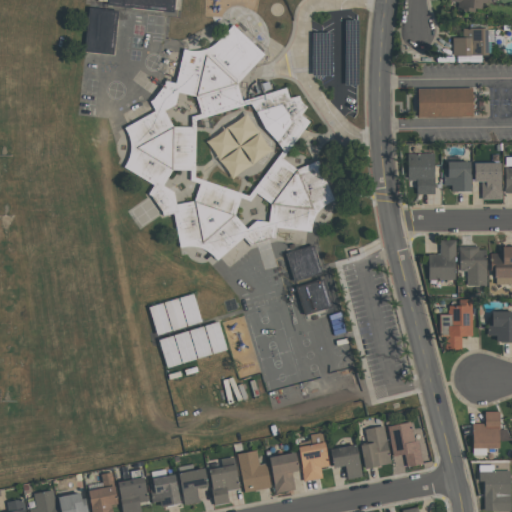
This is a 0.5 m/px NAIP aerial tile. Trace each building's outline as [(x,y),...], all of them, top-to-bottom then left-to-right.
[(177,0),(176,12),(110,5),(110,2),(100,1),(100,0),(177,0)] [(490,0),(490,3),(484,2),(484,8),(477,8),(477,12),(459,10),(460,1),(450,0),(490,0)] [(86,52),(91,7),(120,10),(115,55),(86,52)] [(312,232),(278,228),(277,238),(252,245),(245,238),(219,261),(216,257),(212,253),(208,250),(203,248),(198,247),(192,246),(187,246),(182,248),(175,213),(165,215),(147,194),(153,184),(125,167),(128,163),(130,158),(131,153),(132,147),(132,142),(131,137),(129,132),(126,127),(157,110),(151,101),(167,81),(177,83),(185,49),(190,50),(196,51),(201,50),(206,49),(211,47),(216,44),(220,41),(235,24),(267,54),(239,83),(244,101),(288,88),(291,98),(300,95),(301,99),(303,102),(305,104),(308,106),(303,115),(312,121),(284,158),(299,169),(319,160),(336,200),(331,202),(327,205),(323,208),(319,212),(316,216),(314,221),(313,226),(312,232)] [(449,37),(459,37),(459,28),(482,28),(483,54),(478,54),(479,61),(453,62),(452,55),(449,55),(449,37)] [(468,87),(468,116),(414,117),(413,88),(468,87)] [(430,153),(431,193),(413,194),(413,180),(404,180),(404,153),(430,153)] [(511,153),(511,192),(500,192),(500,187),(501,187),(501,167),(507,167),(507,153),(511,153)] [(464,161),(465,191),(446,191),(446,185),(438,185),(438,168),(442,168),(442,161),(464,161)] [(497,199),(477,199),(477,181),(471,181),(471,163),(497,163),(497,199)] [(424,280),(424,254),(436,254),(436,240),(451,240),(451,257),(450,257),(451,280),(424,280)] [(286,253),(315,245),(323,273),(295,281),(286,253)] [(455,271),(455,246),(474,246),(474,250),(481,250),(482,285),(462,285),(462,271),(455,271)] [(491,284),(490,270),(485,270),(485,253),(498,253),(497,246),(511,246),(511,277),(510,277),(510,284),(491,284)] [(306,315),(298,286),(326,278),(334,307),(306,315)] [(468,336),(458,336),(458,349),(442,349),(442,336),(436,336),(436,315),(445,315),(445,305),(455,305),(455,299),(468,299),(468,336)] [(482,335),(482,318),(487,318),(487,311),(509,311),(509,341),(491,341),(491,335),(482,335)] [(474,455),(474,423),(486,423),(486,411),(501,411),(501,430),(500,430),(500,447),(487,447),(487,455),(474,455)] [(424,463),(408,466),(406,453),(394,455),(388,426),(411,421),(415,441),(419,440),(424,463)] [(365,428),(385,425),(392,463),(368,467),(364,444),(368,443),(365,428)] [(322,467),(324,477),(306,481),(303,465),(304,465),(300,446),(313,444),(312,434),(323,432),(325,441),(326,441),(331,465),(322,467)] [(345,465),(334,467),(331,449),(357,444),(363,476),(348,479),(345,465)] [(238,453),(257,449),(260,464),(267,462),(272,486),(245,492),(238,453)] [(295,489),(276,492),(270,457),(296,452),(299,470),(292,471),(295,489)] [(215,504),(212,486),(213,486),(210,469),(223,466),(222,458),(234,456),(240,488),(228,490),(230,502),(215,504)] [(202,501),(187,504),(181,472),(207,467),(210,485),(199,487),(202,501)] [(511,470),(511,510),(499,510),(485,510),(485,480),(480,480),(480,470),(511,470)] [(91,511),(87,490),(103,487),(100,474),(110,472),(117,503),(110,505),(111,511),(91,511)] [(182,502),(164,506),(162,500),(154,501),(151,485),(155,484),(154,478),(177,473),(182,502)] [(141,501),(143,511),(124,511),(123,499),(120,481),(146,477),(150,500),(141,501)] [(28,511),(28,509),(35,508),(33,493),(52,490),(55,511),(28,511)] [(60,511),(57,497),(79,492),(80,498),(84,498),(86,511),(60,511)] [(8,511),(6,501),(22,498),(24,511),(8,511)]
